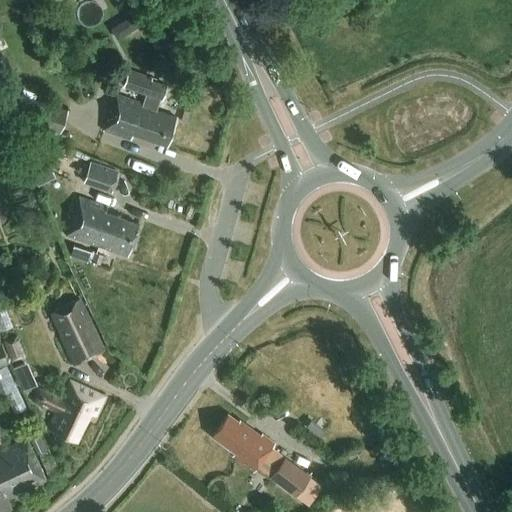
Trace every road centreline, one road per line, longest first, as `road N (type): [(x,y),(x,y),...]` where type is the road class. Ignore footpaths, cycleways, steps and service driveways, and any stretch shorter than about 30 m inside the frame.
road 1 (secondary): [(78,511),(223,338)]
road 2 (primary): [(346,292),(462,478)]
road 3 (primary): [(462,478),(384,274)]
road 4 (primary): [(235,23),(292,195)]
road 5 (primary): [(335,172),(235,23)]
road 6 (residential): [(223,338),(208,282),(241,171)]
road 7 (tertiary): [(400,222),(478,168),(510,133)]
road 8 (tertiary): [(510,133),(382,189)]
